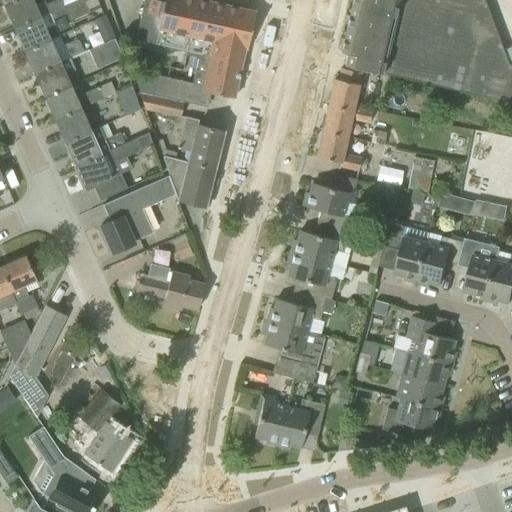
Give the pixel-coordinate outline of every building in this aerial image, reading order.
[(13,0),(3,5),(13,27),(63,6),(63,5),(60,0),(54,0),(45,4),(44,0),(35,4),(32,0),(13,0)] [(13,27),(23,51),(50,39),(45,28),(54,24),(52,19),(65,13),(69,21),(88,12),(83,0),(74,0),(63,5),(63,6),(13,27)] [(207,71),(202,91),(234,98),(244,48),(247,49),(255,11),(203,0),(143,0),(136,36),(153,40),(152,44),(202,55),(200,63),(207,71)] [(351,0),(340,52),(347,53),(344,65),(363,69),(511,102),(511,45),(503,50),(484,0),(351,0)] [(105,14),(94,19),(98,29),(110,24),(105,14)] [(23,51),(33,73),(60,62),(50,39),(23,51)] [(62,45),(68,58),(69,58),(83,51),(78,39),(62,45)] [(88,50),(91,57),(96,69),(121,57),(113,39),(94,47),(88,50)] [(33,73),(43,96),(70,85),(65,74),(74,69),(72,65),(69,58),(68,58),(60,62),(33,73)] [(334,78),(328,105),(352,111),(353,107),(353,105),(360,72),(340,68),(338,79),(334,78)] [(138,76),(137,84),(138,92),(150,94),(149,95),(183,102),(186,87),(187,87),(138,76)] [(83,93),(88,105),(114,93),(109,82),(98,86),(83,93)] [(43,96),(53,119),(80,107),(70,85),(43,96)] [(114,93),(124,116),(139,109),(131,86),(114,93)] [(149,95),(150,94),(138,92),(144,110),(180,118),(183,102),(150,95),(149,95)] [(328,105),(322,131),(346,137),(351,117),(354,117),(353,120),(368,123),(372,109),(353,105),(353,107),(352,111),(328,105)] [(53,119),(64,142),(90,131),(90,130),(80,107),(53,119)] [(176,199),(185,202),(205,207),(224,131),(197,125),(198,120),(185,116),(177,148),(188,150),(186,161),(174,158),(165,156),(176,197),(176,199)] [(64,142),(74,165),(124,143),(118,132),(104,139),(99,126),(90,130),(90,131),(64,142)] [(370,142),(383,145),(386,133),(373,130),(370,142)] [(346,137),(322,131),(316,157),(339,162),(338,166),(357,170),(361,157),(345,153),(345,156),(342,156),(346,137)] [(148,134),(136,139),(140,150),(153,145),(148,134)] [(124,143),(74,165),(84,189),(120,173),(115,161),(140,150),(136,139),(135,138),(124,143)] [(166,150),(165,156),(174,158),(175,152),(166,150)] [(413,156),(407,189),(427,194),(433,161),(413,156)] [(143,209),(175,195),(170,174),(103,204),(110,221),(101,225),(113,252),(134,243),(133,241),(153,233),(143,209)] [(317,223),(323,224),(348,230),(352,218),(342,216),(346,203),(351,204),(355,190),(354,190),(356,180),(342,176),(340,186),(336,185),(335,189),(311,183),(309,193),(305,192),(302,206),(320,210),(317,223)] [(382,192),(386,199),(395,201),(399,187),(383,184),(382,192)] [(439,196),(436,207),(450,211),(454,197),(447,195),(446,198),(439,196)] [(293,240),(290,252),(330,263),(333,251),(342,253),(348,230),(323,224),(320,236),(299,230),(296,241),(293,240)] [(403,279),(416,282),(426,241),(428,233),(394,224),(388,247),(400,250),(394,273),(404,276),(403,279)] [(426,241),(416,282),(428,285),(429,282),(440,285),(446,262),(457,265),(463,242),(441,236),(439,244),(426,241)] [(172,243),(179,261),(191,256),(184,238),(172,243)] [(473,297),(485,300),(495,261),(498,247),(464,238),(463,242),(462,245),(457,265),(469,268),(463,291),(473,294),(473,297)] [(308,281),(305,293),(325,298),(324,299),(330,300),(336,278),(327,275),(330,263),(290,252),(287,265),(290,266),(287,276),(308,281)] [(495,261),(485,300),(498,303),(498,300),(509,303),(511,290),(511,254),(508,264),(495,261)] [(25,255),(0,266),(11,291),(10,292),(14,301),(15,301),(16,302),(20,313),(36,306),(31,295),(27,296),(23,285),(36,279),(25,255)] [(0,266),(0,309),(16,302),(15,301),(14,301),(10,292),(11,291),(0,266)] [(164,298),(163,305),(180,309),(181,306),(198,309),(203,284),(187,280),(188,276),(171,272),(168,282),(139,275),(135,291),(164,298)] [(269,308),(266,320),(307,331),(310,319),(319,321),(321,311),(331,314),(334,301),(330,300),(324,299),(325,298),(305,293),(299,292),(296,304),(275,298),(273,309),(269,308)] [(45,305),(9,376),(23,398),(65,316),(45,305)] [(413,340),(410,352),(451,363),(455,351),(452,350),(454,340),(431,334),(434,322),(411,316),(405,338),(413,340)] [(284,349),(281,361),(306,368),(312,346),(303,344),(307,331),(266,320),(263,333),(266,333),(263,344),(284,349)] [(406,351),(400,374),(442,385),(445,375),(448,376),(451,363),(410,352),(406,351)] [(359,353),(357,362),(367,365),(369,355),(359,353)] [(278,374),(303,381),(306,368),(281,361),(278,374)] [(367,365),(357,362),(354,373),(364,375),(367,365)] [(393,398),(398,399),(398,397),(440,408),(443,396),(440,395),(442,385),(400,374),(393,398)] [(329,388),(342,391),(346,377),(338,376),(331,380),(329,388)] [(95,433),(82,453),(111,472),(132,440),(105,422),(120,405),(100,389),(85,408),(78,402),(70,412),(95,433)] [(340,403),(346,405),(349,394),(338,391),(337,398),(340,403)] [(264,443),(276,446),(286,405),(273,402),(274,398),(260,394),(256,413),(259,414),(254,437),(264,440),(264,443)] [(398,397),(398,399),(395,411),(387,408),(381,430),(404,436),(407,424),(430,430),(433,420),(436,421),(440,408),(398,397)] [(286,405),(276,446),(289,448),(289,445),(300,448),(305,427),(318,430),(324,405),(301,399),(299,408),(286,405)] [(42,427),(27,437),(52,474),(39,495),(55,504),(53,508),(59,511),(90,511),(96,502),(86,496),(93,484),(62,457),(42,427)] [(343,439),(345,450),(356,449),(354,438),(343,439)] [(46,511),(39,508),(33,500),(25,511),(46,511)]
